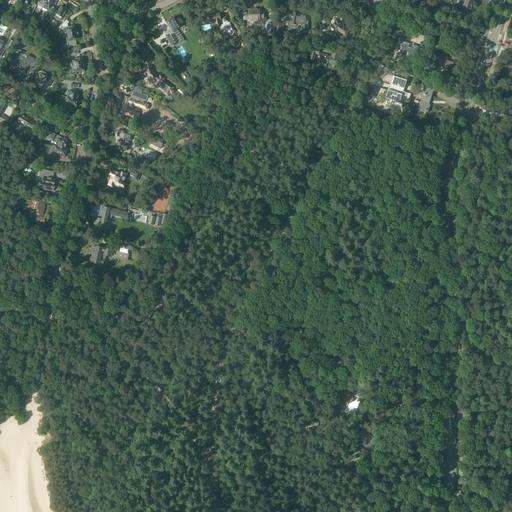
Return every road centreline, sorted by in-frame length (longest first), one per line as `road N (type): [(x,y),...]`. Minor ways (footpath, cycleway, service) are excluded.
road 1 (secondary): [(450,511),(447,184),(493,41)]
road 2 (track): [(351,98),(234,323),(207,448),(216,511)]
road 3 (track): [(55,274),(156,396)]
road 4 (track): [(343,461),(300,462),(269,450),(216,485)]
road 5 (track): [(449,366),(416,369),(427,382),(431,460),(441,463)]
road 6 (residential): [(493,41),(372,1)]
road 7 (residential): [(59,255),(86,133)]
